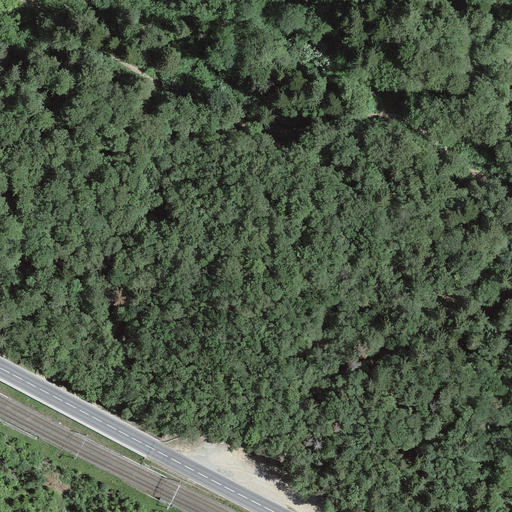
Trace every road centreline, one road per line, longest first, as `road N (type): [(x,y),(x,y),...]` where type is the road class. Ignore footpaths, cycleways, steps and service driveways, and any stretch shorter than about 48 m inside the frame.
road 1 (track): [(72,37),(191,109),(264,129),(303,131),(355,118),(412,121),(511,192)]
road 2 (primary): [(0,367),(274,511)]
road 3 (track): [(388,117),(382,96),(367,85),(299,58),(279,39),(274,23),(284,0)]
